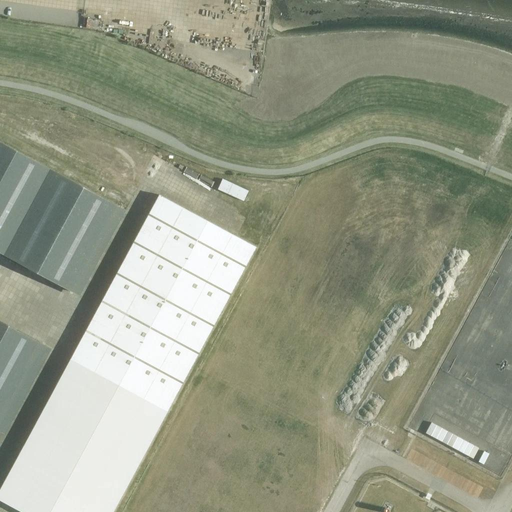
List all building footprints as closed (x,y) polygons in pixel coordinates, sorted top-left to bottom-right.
[(0,253),(71,292),(118,207),(0,142),(0,253)] [(113,511),(256,247),(159,195),(0,490),(0,500),(22,511),(113,511)] [(0,425),(44,344),(0,321),(0,425)] [(432,420),(426,431),(470,453),(476,442),(432,420)] [(487,450),(482,461),(499,469),(504,458),(487,450)]
